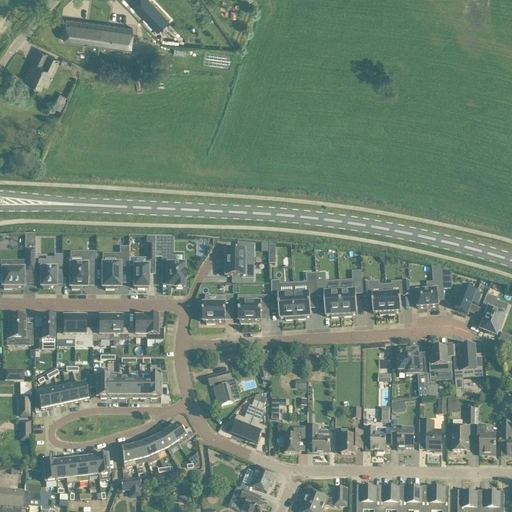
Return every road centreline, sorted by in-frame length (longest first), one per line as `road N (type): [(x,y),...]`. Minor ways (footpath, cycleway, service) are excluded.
road 1 (secondary): [(511,260),(328,219),(63,204)]
road 2 (residential): [(437,332),(181,346)]
road 3 (residential): [(160,413),(103,410),(52,432),(57,444),(71,446),(156,420)]
road 4 (residential): [(0,303),(169,305),(183,317),(181,346)]
road 5 (residential): [(511,474),(296,473)]
road 6 (residential): [(296,473),(209,438),(188,405)]
